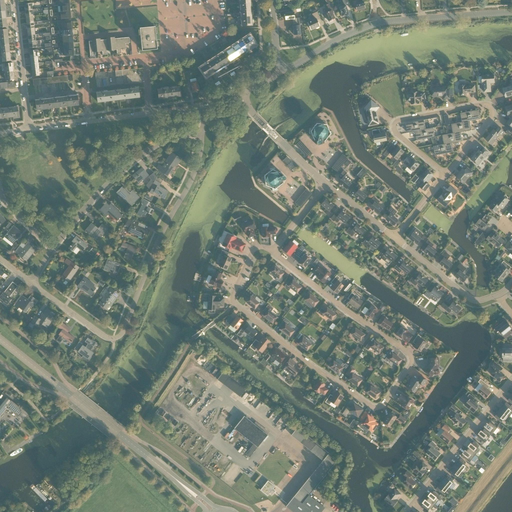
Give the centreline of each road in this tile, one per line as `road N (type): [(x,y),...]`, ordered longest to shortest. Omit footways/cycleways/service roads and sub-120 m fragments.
road 1 (residential): [(270,252),(251,250),(234,305),(371,407),(386,399),(410,357),(272,253)]
road 2 (residential): [(113,339),(189,182),(200,132)]
road 3 (secondary): [(168,473),(0,338)]
road 4 (residential): [(51,247),(152,146),(200,132)]
road 5 (residential): [(444,174),(394,123),(483,104),(488,120)]
road 6 (residential): [(406,511),(511,379)]
road 7 (residential): [(377,23),(511,12)]
road 8 (residential): [(13,0),(28,128)]
road 9 (residential): [(497,295),(464,296),(393,236)]
road 10 (residential): [(325,182),(242,93)]
road 11 (residential): [(88,120),(82,62),(144,56)]
